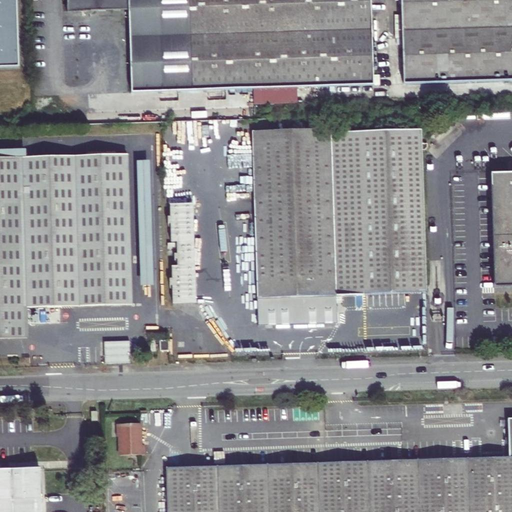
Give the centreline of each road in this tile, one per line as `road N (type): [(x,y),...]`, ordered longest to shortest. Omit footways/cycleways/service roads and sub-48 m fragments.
road 1 (unclassified): [(0,390),(511,375)]
road 2 (unknown): [(61,388),(66,328),(140,323)]
